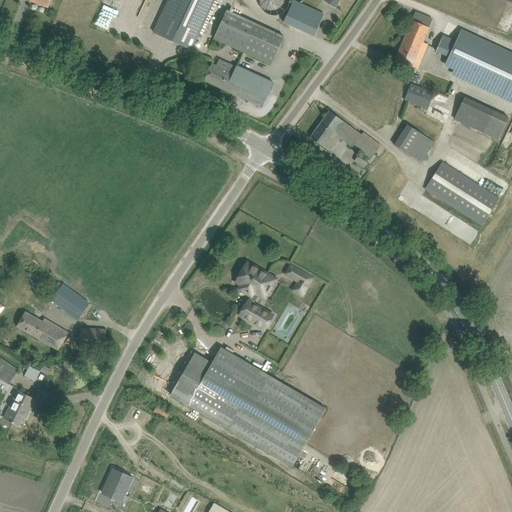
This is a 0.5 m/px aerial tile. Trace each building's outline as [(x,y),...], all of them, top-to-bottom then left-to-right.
[(168,0),(154,33),(191,50),(214,0),(168,0)] [(257,0),(258,1),(258,3),(258,4),(259,6),(260,7),(261,9),(261,10),(263,11),(264,12),(266,13),(268,14),(269,14),(271,15),(272,15),(274,15),(275,15),(276,14),(278,14),(280,13),(281,13),(282,12),(283,11),(284,10),(285,9),(286,7),(287,5),(287,4),(288,3),(288,2),(288,1),(288,0),(257,0)] [(284,22),(304,32),(314,36),(324,14),(294,0),(284,22)] [(227,9),(214,38),(271,65),(285,36),(227,9)] [(94,23),(113,31),(118,18),(99,10),(94,23)] [(395,60),(404,64),(418,70),(421,62),(416,59),(420,48),(425,50),(427,44),(423,42),(432,19),(415,12),(395,60)] [(511,52),(461,29),(456,40),(443,35),(435,52),(457,62),(452,73),(511,100),(511,52)] [(222,61),(219,67),(212,64),(204,80),(262,107),(274,83),(236,66),(236,67),(222,61)] [(412,84),(405,100),(426,109),(433,93),(412,84)] [(508,117),(494,111),(465,97),(454,118),(483,132),(498,139),(508,117)] [(361,107),(355,115),(376,131),(382,123),(361,107)] [(362,135),(337,117),(329,111),(310,137),(330,152),(339,139),(340,141),(341,139),(370,160),(381,146),(363,133),(362,135)] [(407,125),(394,145),(421,163),(434,142),(407,125)] [(358,156),(354,161),(364,168),(368,163),(358,156)] [(443,163),(431,181),(425,190),(482,226),(499,199),(443,163)] [(239,289),(251,296),(249,299),(255,302),(270,276),(258,269),(256,272),(246,266),(238,279),(243,282),(239,289)] [(286,275),(297,281),(292,289),(302,295),(312,278),(291,266),(286,275)] [(58,281),(47,297),(77,319),(89,304),(58,281)] [(240,315),(265,330),(273,316),(248,301),(240,315)] [(300,313),(309,316),(313,305),(304,302),(300,313)] [(25,312),(20,321),(18,325),(50,345),(58,350),(66,336),(25,312)] [(81,328),(79,348),(105,350),(107,329),(81,328)] [(212,364),(188,405),(292,466),(326,409),(221,348),(212,364)] [(212,364),(210,362),(195,353),(171,395),(185,403),(188,405),(212,364)] [(0,357),(0,377),(8,383),(17,370),(0,357)] [(48,374),(51,369),(44,365),(41,370),(48,374)] [(3,418),(10,422),(19,426),(26,413),(28,414),(35,400),(16,390),(3,418)] [(158,404),(153,412),(166,419),(171,411),(158,404)] [(104,495),(113,499),(118,501),(122,493),(124,494),(132,477),(113,468),(109,477),(112,478),(104,495)] [(228,511),(214,503),(208,511),(228,511)]
